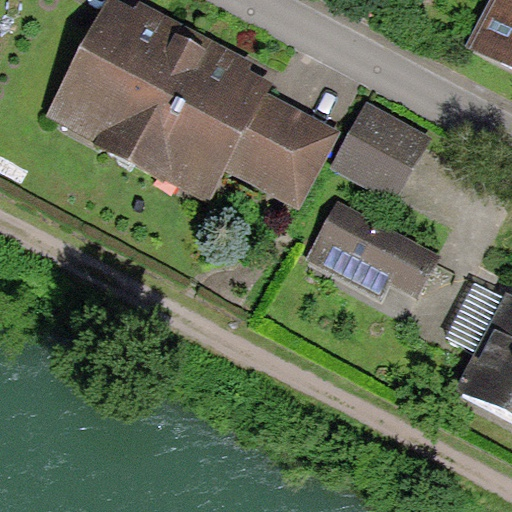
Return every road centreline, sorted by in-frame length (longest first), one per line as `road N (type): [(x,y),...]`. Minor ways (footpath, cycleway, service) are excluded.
road 1 (track): [(511,486),(0,212)]
road 2 (residential): [(511,127),(260,0)]
